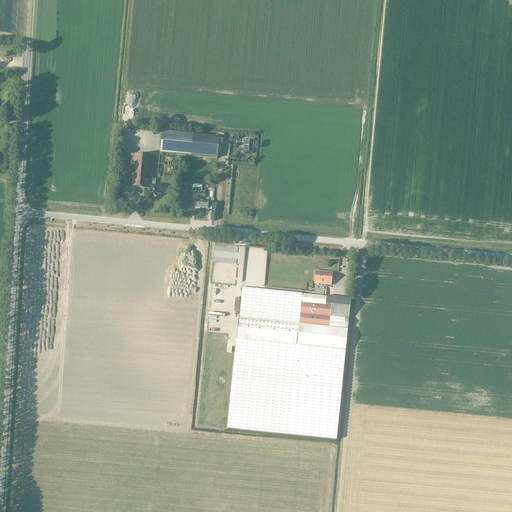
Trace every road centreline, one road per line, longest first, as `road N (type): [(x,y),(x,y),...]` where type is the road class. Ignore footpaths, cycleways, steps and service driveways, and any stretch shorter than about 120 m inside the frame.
road 1 (unclassified): [(511,257),(16,213)]
road 2 (primary): [(0,492),(16,213)]
road 3 (primary): [(16,213),(29,0)]
